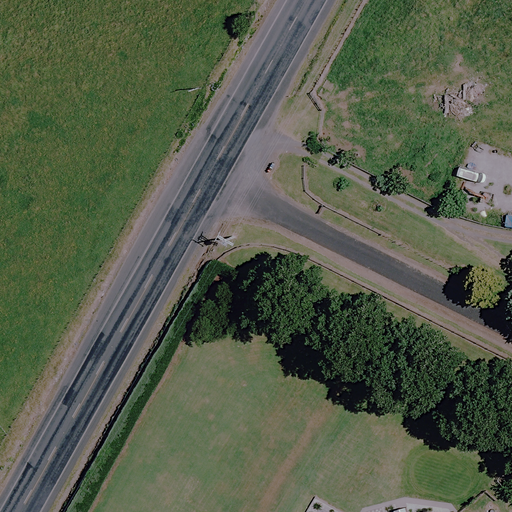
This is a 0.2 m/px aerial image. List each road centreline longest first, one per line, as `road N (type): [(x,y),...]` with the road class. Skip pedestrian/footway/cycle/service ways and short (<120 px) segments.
road 1 (secondary): [(24,511),(208,174)]
road 2 (residential): [(208,174),(511,331)]
road 3 (secondary): [(208,174),(307,0)]
